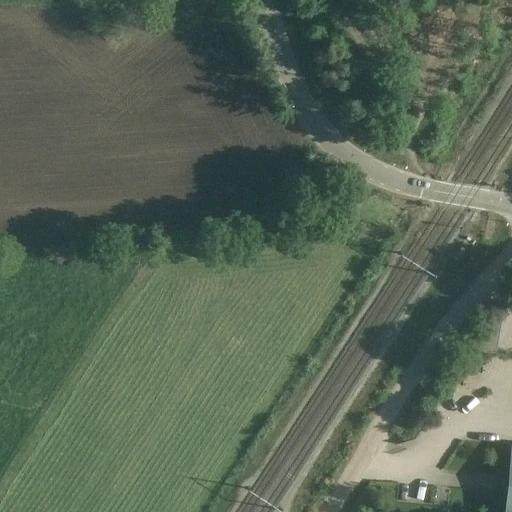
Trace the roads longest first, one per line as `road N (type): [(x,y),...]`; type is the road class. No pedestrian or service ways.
road 1 (unclassified): [(511,206),(391,182),(334,144),(302,99),(263,0)]
road 2 (track): [(329,511),(413,378),(511,259)]
